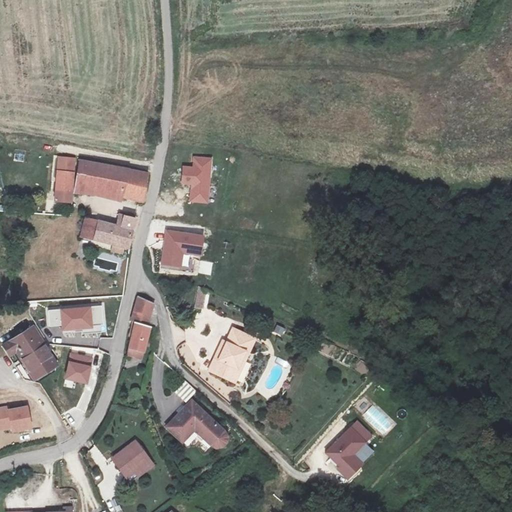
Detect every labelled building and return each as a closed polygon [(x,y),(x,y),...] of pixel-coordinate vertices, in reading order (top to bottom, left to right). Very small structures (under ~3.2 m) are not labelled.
[(182,166),(181,186),(190,187),(189,203),(209,205),(212,158),(193,157),(192,167),(182,166)] [(148,172),(83,162),(78,192),(93,194),(94,189),(143,198),(148,172)] [(71,193),(74,175),(60,173),(57,191),(71,193)] [(133,248),(138,220),(119,217),(117,229),(87,223),(84,244),(94,246),(105,248),(106,243),(133,248)] [(166,230),(160,266),(181,269),(184,255),(201,258),(205,236),(166,230)] [(206,297),(199,296),(197,308),(204,309),(206,297)] [(80,324),(84,306),(57,301),(54,319),(80,324)] [(140,301),(136,322),(153,326),(155,309),(153,303),(140,301)] [(156,326),(153,326),(136,322),(131,349),(151,353),(156,326)] [(60,366),(34,328),(5,347),(11,358),(19,352),(38,382),(60,366)] [(228,343),(226,343),(218,359),(215,357),(208,370),(229,380),(235,367),(236,368),(245,352),(248,353),(255,339),(235,329),(228,343)] [(226,343),(223,341),(215,357),(218,359),(226,343)] [(234,382),(248,353),(245,352),(236,368),(235,367),(229,380),(234,382)] [(64,381),(87,386),(94,358),(71,353),(64,381)] [(174,392),(185,403),(196,392),(185,381),(174,392)] [(192,403),(168,429),(185,443),(198,429),(214,444),(218,447),(220,448),(224,448),(228,445),(229,441),(228,437),(226,433),(192,403)] [(10,434),(32,430),(27,404),(0,409),(0,432),(9,430),(10,434)] [(350,434),(326,459),(341,471),(365,448),(350,434)] [(140,442),(114,458),(125,475),(150,458),(140,442)]
